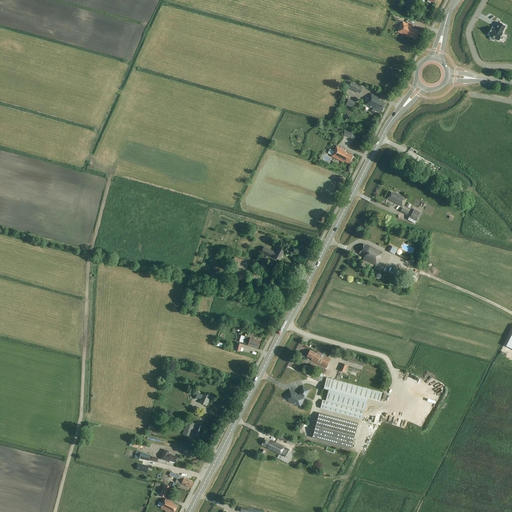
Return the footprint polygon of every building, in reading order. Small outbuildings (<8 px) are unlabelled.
[(412,10),(416,2),(418,3),(419,0),(406,0),(404,6),(412,10)] [(402,22),(397,32),(409,39),(409,38),(415,40),(419,33),(411,28),(411,27),(402,22)] [(492,27),(488,35),(490,37),(489,39),(493,41),(494,39),(499,41),(503,33),(502,33),(505,26),(499,23),(495,29),(492,27)] [(362,88),(351,83),(349,88),(360,94),(362,88)] [(368,101),(365,105),(373,109),(372,110),(371,112),(374,114),(375,112),(374,111),(375,110),(381,113),(385,104),(378,100),(379,98),(375,97),(374,97),(374,96),(371,94),(369,98),(370,99),(369,101),(368,101)] [(345,105),(353,108),(355,103),(348,99),(345,105)] [(336,146),(331,157),(343,163),(344,162),(349,164),(353,156),(344,152),(345,151),(336,146)] [(391,192),(387,199),(402,207),(406,199),(399,195),(398,196),(391,192)] [(414,209),(408,221),(415,224),(421,213),(414,209)] [(364,257),(363,259),(367,261),(376,266),(382,253),(370,247),(369,248),(364,245),(359,254),(364,257)] [(390,246),(388,251),(394,254),(397,249),(390,246)] [(264,247),(261,253),(270,258),(271,255),(274,256),(273,257),(280,260),(285,250),(279,247),(276,253),(264,247)] [(249,262),(235,257),(228,277),(242,281),(249,262)] [(251,268),(247,281),(263,286),(262,286),(267,288),(271,277),(263,274),(263,272),(251,268)] [(404,271),(393,268),(391,275),(402,278),(404,271)] [(241,335),(239,342),(243,343),(245,344),(248,345),(258,348),(260,341),(250,338),(247,337),(245,337),(241,335)] [(234,351),(240,352),(242,345),(236,343),(234,351)] [(310,351),(307,357),(312,359),(311,361),(326,369),(331,360),(319,353),(318,355),(310,351)] [(348,358),(347,361),(363,367),(365,362),(365,361),(348,356),(348,358)] [(342,364),(339,370),(344,373),(348,366),(342,364)] [(323,388),(328,390),(325,401),(322,400),(320,409),(358,419),(360,410),(364,411),(367,398),(379,402),(382,393),(326,378),(323,388)] [(309,391),(310,390),(309,390),(303,388),(303,386),(303,388),(299,396),(290,391),(289,389),(289,391),(287,395),(290,397),(288,401),(298,407),(300,406),(300,409),(301,409),(300,406),(301,406),(304,400),(303,398),(305,397),(309,391)] [(200,393),(197,391),(193,398),(197,400),(199,396),(202,398),(200,402),(206,406),(211,396),(204,393),(203,395),(200,394),(200,393)] [(319,413),(312,438),(351,448),(358,424),(319,413)] [(186,423),(183,435),(189,437),(193,425),(186,423)] [(279,435),(277,439),(286,442),(286,443),(292,445),(293,442),(297,443),(297,441),(279,435)] [(265,439),(262,446),(280,455),(285,457),(288,450),(284,448),(273,442),(273,443),(265,439)] [(160,459),(167,461),(175,463),(177,457),(168,455),(169,451),(164,450),(163,453),(162,453),(160,459)] [(151,455),(138,452),(136,451),(135,457),(136,458),(149,461),(151,455)] [(137,470),(147,473),(149,466),(139,464),(137,470)] [(193,482),(178,475),(171,473),(170,476),(177,479),(175,481),(191,489),(193,482)] [(164,484),(159,495),(165,498),(170,487),(164,484)] [(165,498),(164,501),(162,505),(161,508),(167,511),(173,511),(177,506),(170,502),(171,501),(165,498)]
